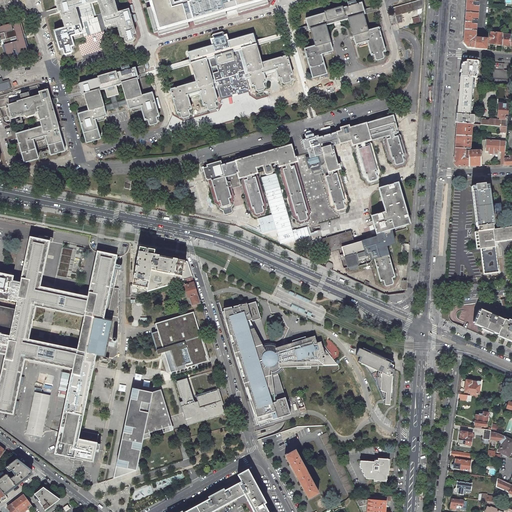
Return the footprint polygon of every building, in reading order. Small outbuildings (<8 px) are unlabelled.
[(72,37),(83,34),(76,8),(98,2),(105,26),(106,27),(117,23),(121,37),(121,38),(124,37),(125,42),(127,43),(133,41),(134,39),(132,35),(135,34),(135,33),(129,10),(128,10),(117,13),(113,0),(58,0),(55,1),(59,13),(60,13),(64,28),(53,31),(59,50),(62,49),(64,54),(65,55),(71,53),(73,52),(71,47),(75,46),(72,37)] [(147,7),(154,33),(157,32),(158,36),(189,27),(188,22),(194,21),(195,25),(232,14),(269,4),(267,0),(144,0),(145,3),(149,2),(151,6),(147,7)] [(347,0),(347,1),(348,7),(342,8),(341,7),(325,12),(324,13),(325,13),(306,19),(305,20),(308,28),(308,30),(309,30),(310,30),(315,46),(305,49),(304,50),(312,77),(313,78),(326,74),(327,73),(321,54),(332,51),(325,26),(334,23),(335,25),(337,25),(339,24),(340,24),(339,22),(348,19),(355,44),(356,44),(367,41),(371,55),(371,56),(374,55),(375,60),(377,61),(383,59),(384,57),(382,52),(385,52),(385,51),(379,28),(378,28),(367,31),(362,15),(364,14),(364,12),(362,3),(361,3),(356,4),(354,0),(347,0)] [(423,0),(420,0),(393,8),(398,23),(403,22),(401,14),(423,8),(423,0)] [(465,0),(465,13),(477,14),(478,0),(465,0)] [(477,24),(477,14),(465,13),(463,30),(475,31),(476,24),(477,24)] [(414,25),(421,23),(419,17),(412,19),(414,25)] [(24,34),(21,21),(0,26),(0,32),(0,34),(0,38),(1,41),(2,40),(4,45),(2,45),(6,59),(15,57),(11,45),(14,44),(17,56),(30,53),(26,39),(24,39),(23,35),(24,34)] [(463,30),(463,42),(467,48),(487,50),(487,39),(475,37),(475,31),(463,30)] [(190,60),(191,62),(207,58),(208,57),(238,49),(242,48),(257,44),(254,33),(229,40),(227,34),(222,31),(212,34),(210,39),(212,45),(188,52),(190,60)] [(503,34),(491,32),(490,43),(502,45),(503,35),(503,34)] [(510,35),(503,35),(502,45),(511,45),(511,39),(510,39),(510,35)] [(257,44),(242,48),(253,86),(255,86),(256,91),(258,91),(264,90),(265,88),(263,83),(266,83),(266,81),(264,72),(262,62),(257,44)] [(238,49),(208,57),(220,99),(235,95),(250,91),(238,49)] [(286,56),(262,62),(264,72),(275,69),(278,78),(279,79),(281,78),(282,83),(284,84),(290,82),(291,81),(290,76),(292,75),(292,74),(287,56),(286,56)] [(207,58),(191,62),(196,82),(199,91),(203,105),(204,106),(206,105),(208,110),(209,111),(215,109),(216,107),(215,103),(217,102),(218,100),(207,58)] [(460,76),(473,77),(476,78),(477,70),(478,70),(478,68),(478,66),(477,66),(477,61),(466,60),(464,63),(461,65),(460,76)] [(495,85),(502,85),(507,85),(510,86),(511,64),(507,64),(507,70),(504,70),(504,63),(491,62),(487,62),(486,70),(488,70),(487,84),(495,85)] [(116,72),(99,77),(99,78),(80,84),(70,86),(72,94),(82,91),(83,95),(73,97),(77,110),(88,107),(88,108),(89,111),(78,114),(86,142),(87,143),(100,139),(101,138),(95,119),(106,116),(106,115),(105,110),(104,106),(99,90),(105,89),(107,97),(111,97),(113,104),(116,103),(114,95),(118,94),(116,86),(122,84),(126,100),(128,104),(129,109),(130,109),(141,106),(144,120),(145,121),(148,120),(149,125),(151,125),(157,124),(158,122),(156,117),(159,117),(159,116),(152,93),(141,96),(140,91),(151,87),(148,76),(138,79),(139,78),(138,75),(146,72),(144,66),(135,68),(130,70),(129,64),(126,63),(123,63),(121,66),(123,72),(117,74),(116,73),(116,72)] [(473,77),(460,76),(457,114),(470,115),(470,107),(472,107),(474,85),(472,85),(473,77)] [(0,91),(11,89),(9,80),(3,82),(2,79),(0,79),(0,91)] [(171,89),(170,90),(177,113),(178,113),(180,113),(181,117),(183,118),(189,117),(190,115),(188,110),(191,110),(191,109),(187,95),(199,91),(196,82),(171,89)] [(25,117),(27,117),(34,115),(37,128),(17,134),(16,134),(24,162),(25,163),(38,159),(39,158),(36,150),(48,146),(51,155),(65,151),(52,104),(54,104),(54,103),(53,99),(52,99),(50,99),(48,91),(47,90),(40,92),(39,93),(37,85),(0,96),(0,107),(6,106),(7,108),(6,110),(8,116),(10,123),(23,120),(22,116),(22,117),(25,116),(25,117)] [(105,110),(128,104),(126,100),(116,103),(113,104),(104,106),(105,110)] [(508,105),(500,104),(499,117),(500,117),(499,122),(481,120),(480,125),(500,126),(507,127),(507,122),(508,113),(508,105)] [(470,115),(457,114),(457,123),(472,124),(473,124),(474,115),(470,115)] [(360,126),(349,129),(349,126),(348,126),(341,128),(340,129),(341,131),(319,138),(318,136),(317,136),(314,137),(313,132),(310,131),(306,132),(305,135),(306,139),(303,140),(302,141),(305,149),(307,149),(308,153),(310,157),(306,158),(306,159),(308,168),(309,168),(311,168),(312,170),(312,171),(320,169),(320,168),(320,165),(321,165),(321,164),(319,155),(322,154),(328,176),(326,177),(325,177),(325,178),(332,205),(333,205),(335,205),(336,210),(338,210),(344,209),(345,207),(343,202),(345,202),(346,201),(338,174),(337,173),(336,170),(340,169),(339,165),(338,165),(337,165),(333,151),(333,150),(332,150),(334,149),(333,146),(351,141),(352,145),(353,146),(356,145),(357,148),(357,149),(364,176),(365,176),(367,176),(368,181),(370,181),(376,180),(377,178),(375,173),(377,173),(378,172),(369,145),(368,145),(369,144),(368,142),(384,137),(385,140),(384,141),(390,160),(391,160),(392,160),(394,165),(395,165),(402,164),(402,162),(401,157),(403,157),(403,156),(399,136),(398,136),(397,133),(398,132),(393,116),(392,116),(365,124),(365,122),(364,121),(360,123),(359,123),(360,126)] [(472,124),(457,123),(456,136),(471,136),(472,124)] [(455,148),(465,149),(470,149),(471,136),(456,136),(455,148)] [(495,137),(488,137),(488,141),(487,151),(488,151),(488,153),(494,154),(494,151),(502,151),(501,165),(504,165),(504,155),(505,151),(506,142),(495,141),(495,137)] [(239,179),(242,178),(243,181),(251,209),(252,209),(253,208),(255,213),(256,214),(262,212),(263,211),(262,206),(264,206),(264,205),(256,177),(258,177),(257,174),(257,173),(256,168),(263,166),(265,174),(267,175),(272,174),(273,172),(270,164),(277,162),(279,167),(281,166),(282,169),(282,170),(295,216),(297,216),(299,220),(300,221),(306,219),(307,218),(306,213),(308,212),(295,166),(294,166),(293,163),(297,162),(297,161),(296,158),(296,157),(295,158),(295,157),(291,146),(290,145),(274,150),(272,143),(271,142),(264,144),(263,146),(264,150),(260,151),(259,147),(258,146),(251,148),(250,150),(252,156),(248,157),(242,159),(240,153),(239,152),(220,157),(219,159),(220,162),(208,165),(207,166),(208,167),(205,168),(204,170),(206,179),(208,180),(211,179),(217,201),(218,201),(220,201),(221,206),(223,206),(229,205),(230,203),(228,198),(230,198),(231,197),(228,188),(241,184),(239,179)] [(458,167),(468,166),(468,151),(464,151),(465,149),(455,148),(454,162),(454,164),(456,167),(458,167)] [(468,151),(468,166),(481,166),(480,151),(468,151)] [(297,162),(312,212),(310,215),(311,218),(309,222),(309,225),(339,216),(338,213),(337,214),(333,212),(333,209),(329,207),(320,175),(322,174),(321,172),(311,175),(310,175),(308,168),(306,159),(306,158),(310,157),(308,153),(295,157),(295,158),(296,157),(296,158),(297,161),(297,162)] [(320,168),(322,168),(324,174),(325,174),(326,177),(328,176),(322,154),(319,155),(321,164),(321,165),(320,165),(320,168)] [(272,215),(258,218),(262,231),(263,233),(276,229),(281,244),(311,235),(311,234),(309,226),(292,231),(276,173),(261,178),(272,215)] [(126,177),(124,188),(129,189),(138,191),(141,180),(132,178),(126,177)] [(192,200),(199,198),(193,177),(186,179),(192,200)] [(322,240),(326,252),(342,247),(347,267),(348,268),(349,267),(349,269),(351,270),(357,268),(358,267),(357,265),(358,265),(358,264),(357,260),(367,258),(367,257),(367,256),(369,255),(371,259),(370,260),(374,259),(380,281),(381,281),(383,281),(385,285),(386,286),(392,284),(393,283),(392,278),(394,277),(386,246),(395,244),(395,243),(391,230),(410,224),(397,184),(378,189),(379,190),(384,213),(371,216),(377,237),(354,244),(350,231),(322,240)] [(511,226),(493,229),(492,225),(494,225),(489,184),(485,185),(485,184),(475,185),(475,186),(471,187),(476,227),(477,227),(478,231),(475,232),(477,249),(481,249),(484,274),(498,272),(497,265),(497,264),(494,242),(507,241),(511,239),(511,226)] [(77,440),(94,363),(95,355),(105,357),(108,339),(112,321),(103,319),(116,256),(98,252),(88,298),(84,297),(39,287),(49,242),(31,238),(21,283),(12,281),(13,277),(0,273),(0,353),(6,354),(0,383),(0,410),(13,414),(14,408),(16,401),(21,377),(24,359),(73,369),(55,454),(92,462),(96,444),(77,440)] [(401,252),(409,252),(410,244),(402,243),(401,252)] [(64,244),(63,248),(73,250),(67,278),(77,280),(83,248),(64,244)] [(182,276),(184,261),(177,260),(177,259),(173,258),(173,259),(159,256),(159,255),(154,255),(155,250),(140,247),(133,284),(133,286),(147,289),(151,271),(182,276)] [(73,250),(63,248),(57,276),(67,278),(73,250)] [(187,262),(184,261),(182,276),(151,271),(147,289),(133,286),(133,284),(130,284),(130,297),(187,279),(192,277),(187,262)] [(183,291),(186,290),(185,285),(188,284),(190,284),(194,283),(192,277),(187,279),(187,281),(184,282),(184,284),(181,285),(183,291)] [(192,306),(200,303),(198,295),(197,292),(196,291),(196,290),(195,286),(194,283),(190,284),(188,284),(185,285),(186,290),(187,291),(187,292),(189,298),(192,306)] [(324,348),(323,349),(321,349),(319,345),(317,346),(316,343),(314,336),(280,347),(277,348),(275,347),(272,346),(271,346),(269,345),(268,345),(266,346),(265,346),(263,347),(249,321),(251,320),(252,321),(256,320),(260,319),(255,302),(222,312),(257,425),(290,414),(277,371),(279,369),(281,368),(338,365),(324,348)] [(504,320),(481,310),(474,324),(497,334),(504,320)] [(203,343),(193,312),(188,313),(163,321),(155,323),(158,331),(163,348),(157,350),(158,354),(164,352),(166,352),(165,348),(168,347),(175,371),(209,361),(203,343)] [(510,322),(504,319),(504,320),(497,334),(511,340),(511,320),(510,322)] [(163,348),(158,331),(151,333),(157,350),(163,348)] [(171,372),(175,371),(168,347),(165,348),(166,352),(164,352),(171,372)] [(362,350),(359,348),(356,355),(360,357),(358,362),(365,365),(369,371),(372,377),(378,389),(382,399),(385,399),(384,405),(389,405),(390,398),(392,398),(394,372),(394,369),(388,367),(390,363),(371,354),(362,350)] [(187,380),(186,378),(185,378),(183,379),(178,380),(179,383),(177,384),(182,400),(183,401),(180,402),(181,407),(182,410),(183,412),(184,416),(186,415),(187,420),(202,415),(204,421),(205,420),(210,419),(211,418),(212,418),(214,417),(219,416),(225,414),(223,406),(222,405),(221,402),(220,397),(219,395),(217,388),(203,393),(200,394),(196,395),(198,401),(198,402),(194,403),(192,396),(187,380)] [(470,393),(470,395),(478,396),(479,386),(480,385),(480,383),(479,382),(477,382),(471,381),(466,380),(464,392),(470,393)] [(151,392),(132,388),(126,419),(123,433),(122,439),(121,443),(118,456),(118,460),(116,466),(118,466),(115,477),(129,473),(136,470),(137,464),(138,460),(139,457),(142,443),(143,439),(143,437),(151,392)] [(143,437),(143,439),(173,430),(171,423),(169,415),(164,400),(162,392),(161,389),(151,392),(149,404),(143,437)] [(41,437),(43,428),(44,425),(45,419),(46,413),(48,404),(50,395),(40,393),(39,393),(35,392),(34,395),(33,401),(31,410),(28,425),(26,434),(31,435),(34,435),(35,435),(37,436),(41,437)] [(475,425),(482,426),(486,426),(488,416),(487,416),(488,412),(483,412),(483,414),(479,414),(479,415),(476,415),(475,421),(474,425),(475,425)] [(484,429),(482,439),(490,440),(490,439),(491,430),(484,429)] [(508,456),(511,448),(511,439),(497,433),(491,430),(490,439),(503,441),(498,451),(508,456)] [(461,431),(459,440),(458,444),(462,445),(463,444),(471,445),(472,438),(471,438),(472,433),(467,432),(461,431)] [(320,435),(350,497),(356,491),(345,469),(332,443),(327,432),(320,435)] [(285,456),(296,476),(306,471),(295,450),(287,454),(286,453),(285,454),(285,455),(285,456)] [(387,468),(388,459),(378,458),(378,459),(378,460),(374,460),(374,462),(360,461),(360,467),(362,467),(365,467),(387,468)] [(6,474),(0,478),(0,488),(5,495),(32,474),(31,470),(17,459),(6,468),(9,471),(10,471),(11,470),(15,475),(13,477),(11,478),(8,474),(6,474)] [(454,469),(468,471),(470,461),(456,459),(455,464),(454,464),(453,468),(454,468),(454,469)] [(387,480),(387,468),(365,467),(362,467),(362,471),(364,471),(364,474),(366,475),(365,478),(381,480),(387,480)] [(209,499),(196,506),(199,511),(211,511),(244,494),(246,494),(247,496),(250,500),(248,501),(253,511),(268,511),(264,504),(266,503),(248,469),(238,475),(241,481),(225,490),(224,488),(208,497),(209,499)] [(318,493),(306,471),(296,476),(308,498),(318,493)] [(496,487),(511,493),(511,484),(502,480),(497,478),(496,487)] [(471,490),(472,483),(456,481),(455,488),(454,489),(453,492),(454,493),(457,494),(463,495),(463,493),(465,493),(465,492),(470,492),(470,490),(471,490)] [(38,501),(46,510),(59,500),(47,491),(48,490),(43,487),(34,494),(39,500),(38,501)] [(26,507),(30,504),(23,494),(12,504),(17,511),(23,511),(28,509),(26,507)] [(482,494),(481,500),(487,501),(488,502),(494,502),(495,496),(487,495),(487,494),(482,494)] [(384,511),(386,501),(368,499),(367,511),(384,511)] [(463,500),(451,499),(450,505),(450,508),(455,509),(460,509),(460,507),(461,507),(462,507),(463,500)] [(497,511),(496,511),(497,510),(499,504),(497,504),(494,502),(488,502),(487,501),(484,511),(482,511),(497,511)]
